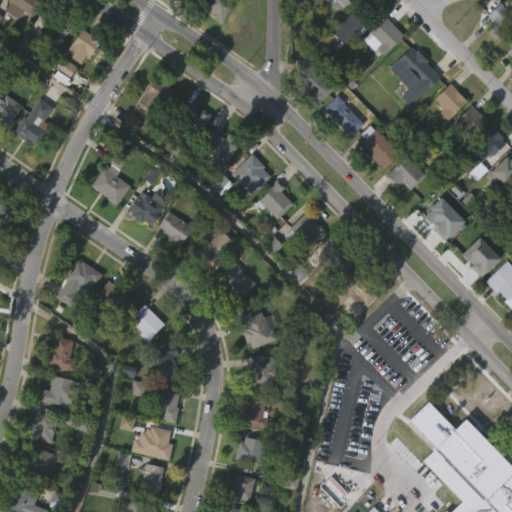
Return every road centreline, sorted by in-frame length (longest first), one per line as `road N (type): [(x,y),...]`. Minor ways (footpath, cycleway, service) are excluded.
road 1 (secondary): [(88,0),(240,106),(511,389)]
road 2 (secondary): [(511,347),(258,87),(134,0)]
road 3 (residential): [(186,511),(214,379),(210,348),(169,282),(50,198)]
road 4 (residential): [(50,198),(0,418)]
road 5 (residential): [(155,14),(87,116),(50,198)]
road 6 (residential): [(410,0),(511,102)]
